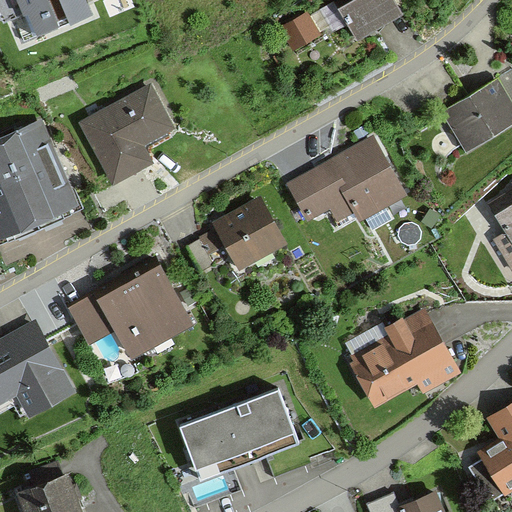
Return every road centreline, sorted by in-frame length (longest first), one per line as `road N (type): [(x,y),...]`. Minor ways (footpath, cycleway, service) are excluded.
road 1 (residential): [(0,300),(412,65),(484,0)]
road 2 (residential): [(278,511),(398,444),(511,346)]
